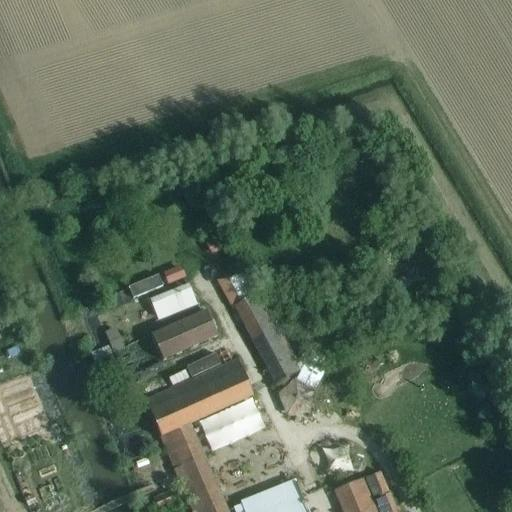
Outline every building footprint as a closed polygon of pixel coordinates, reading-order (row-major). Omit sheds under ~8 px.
[(197,198),(186,203),(189,208),(200,203),(197,198)] [(213,216),(196,225),(201,236),(218,227),(213,216)] [(224,234),(205,243),(210,254),(229,245),(224,234)] [(181,265),(162,273),(167,284),(186,277),(181,265)] [(157,276),(128,288),(132,299),(162,287),(157,276)] [(190,290),(151,305),(157,322),(196,306),(190,290)] [(259,292),(231,304),(273,381),(300,367),(259,292)] [(151,336),(162,361),(217,336),(206,311),(151,336)] [(215,354),(186,368),(191,378),(220,365),(215,354)] [(301,369),(296,378),(314,389),(323,372),(305,361),(301,369)] [(184,371),(168,379),(171,387),(188,379),(184,371)] [(396,511),(379,472),(359,480),(372,511),(396,511)] [(333,492),(341,511),(372,511),(359,480),(333,492)] [(170,491),(152,499),(158,511),(176,503),(170,491)]
